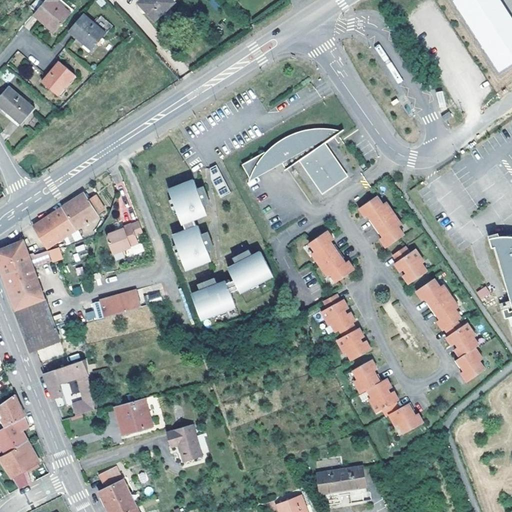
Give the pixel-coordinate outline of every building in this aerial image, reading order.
[(44,0),(35,11),(48,22),(47,23),(46,25),(54,32),(70,13),(56,1),(56,0),(44,0)] [(61,0),(56,0),(56,1),(70,13),(73,10),(61,0)] [(141,0),(139,2),(154,19),(161,13),(168,20),(174,14),(168,7),(173,2),(171,0),(141,0)] [(511,63),(511,18),(500,0),(453,0),(499,72),(511,63)] [(35,11),(33,14),(46,25),(47,23),(48,22),(35,11)] [(83,13),(69,30),(92,48),(106,32),(83,13)] [(74,74),(59,61),(43,81),(48,86),(58,94),(74,74)] [(8,86),(0,95),(0,104),(21,123),(34,108),(8,86)] [(442,116),(444,120),(452,115),(449,111),(442,116)] [(324,190),(345,176),(322,143),(340,130),(329,128),(319,128),(309,129),(299,132),(289,136),(280,141),(271,147),(278,156),(276,157),(280,162),(294,153),(299,160),(310,176),(313,174),(324,190)] [(242,163),(250,178),(273,165),(265,150),(242,163)] [(280,162),(285,169),(299,160),(294,153),(280,162)] [(216,164),(210,167),(212,179),(221,197),(230,192),(216,164)] [(194,178),(169,187),(183,225),(184,225),(186,228),(173,233),(187,270),(212,261),(208,251),(202,234),(198,224),(196,225),(195,221),(208,216),(204,205),(198,188),(194,178)] [(205,186),(198,188),(204,205),(211,203),(205,186)] [(63,207),(77,229),(100,215),(99,213),(105,209),(96,195),(90,198),(86,193),(77,198),(63,207)] [(386,201),(382,203),(377,195),(359,207),(365,216),(368,214),(370,218),(369,219),(378,233),(379,232),(382,235),(379,237),(385,246),(403,234),(398,226),(401,223),(386,201)] [(48,247),(77,229),(63,207),(52,214),(34,225),(48,247)] [(124,228),(116,231),(105,235),(111,252),(130,246),(130,243),(138,241),(136,234),(142,232),(138,220),(132,222),(123,225),(124,228)] [(327,275),(330,272),(336,281),(354,268),(348,259),(345,261),(342,257),(344,256),(334,243),(333,244),(330,240),(333,238),(327,229),(309,241),(315,250),(311,252),(327,275)] [(209,231),(202,234),(208,251),(215,248),(209,231)] [(511,235),(506,235),(502,235),(495,236),(489,237),(491,247),(495,246),(509,299),(511,306),(511,307),(511,309),(508,311),(507,307),(502,309),(504,318),(511,315),(511,235)] [(17,310),(45,299),(52,296),(44,279),(39,281),(29,254),(24,240),(0,249),(0,263),(6,281),(17,310)] [(421,262),(424,261),(415,248),(409,252),(405,245),(392,254),(397,260),(394,262),(400,271),(403,269),(406,272),(402,274),(408,283),(427,270),(421,262)] [(47,251),(39,253),(41,260),(51,256),(49,250),(47,251)] [(200,288),(191,292),(202,320),(236,308),(230,291),(238,288),(241,294),(274,277),(260,250),(251,254),(236,262),(227,267),(235,282),(227,284),(225,279),(216,282),(200,288)] [(249,250),(233,257),(236,262),(251,254),(249,250)] [(214,277),(198,283),(200,288),(216,282),(214,277)] [(458,306),(443,283),(439,286),(433,277),(415,289),(421,298),(424,296),(427,300),(425,301),(434,315),(436,314),(439,318),(436,320),(442,329),(443,328),(448,334),(445,336),(451,344),(454,342),(456,345),(453,348),(459,356),(453,360),(458,367),(460,366),(462,369),(459,371),(466,381),(484,369),(479,360),(482,358),(474,347),(478,344),(473,337),(475,335),(466,322),(461,326),(456,320),(461,317),(455,309),(458,306)] [(486,286),(476,292),(481,300),(491,294),(486,286)] [(137,288),(101,301),(107,318),(143,305),(137,288)] [(370,348),(365,339),(362,341),(360,338),(363,336),(358,327),(355,328),(352,322),(355,320),(350,311),(346,313),(344,309),(348,307),(343,298),(340,300),(336,292),(323,300),(327,307),(321,310),(328,324),(331,322),(335,331),(339,329),(342,335),(336,338),(344,352),(346,351),(351,359),(370,348)] [(61,341),(55,326),(45,299),(17,310),(18,313),(33,352),(61,341)] [(498,302),(501,309),(502,309),(507,307),(511,306),(509,299),(498,302)] [(92,410),(98,408),(87,358),(45,372),(55,399),(65,395),(61,382),(77,377),(83,399),(73,404),(77,415),(83,413),(92,410)] [(377,368),(372,358),(352,369),(357,377),(353,379),(360,392),(367,388),(371,396),(368,397),(376,411),(382,408),(386,415),(388,413),(394,425),(398,423),(403,432),(422,422),(417,412),(414,414),(412,410),(413,409),(409,401),(398,407),(395,401),(398,399),(393,390),(389,392),(388,389),(391,387),(386,378),(381,380),(377,373),(376,374),(374,370),(377,368)] [(21,406),(15,394),(0,404),(0,409),(3,416),(1,418),(6,427),(25,416),(25,415),(21,406)] [(157,395),(145,398),(150,417),(162,414),(157,395)] [(145,398),(116,406),(123,434),(152,426),(150,417),(145,398)] [(92,410),(83,413),(85,419),(93,417),(92,410)] [(29,428),(25,416),(6,427),(0,430),(0,443),(5,453),(28,441),(23,431),(29,428)] [(204,456),(193,423),(170,431),(175,447),(180,446),(185,463),(204,456)] [(175,447),(170,431),(167,432),(172,448),(175,447)] [(39,462),(28,441),(5,453),(0,456),(0,459),(14,480),(17,487),(18,489),(30,483),(23,471),(25,470),(39,462)] [(106,489),(104,490),(107,498),(104,499),(109,511),(130,511),(137,509),(117,467),(100,475),(106,489)] [(344,490),(366,487),(363,467),(319,474),(322,494),(344,490)] [(141,483),(148,481),(145,472),(138,475),(141,483)] [(330,504),(350,501),(349,492),(329,494),(330,504)] [(300,496),(276,505),(278,511),(306,511),(305,507),(300,496)]
